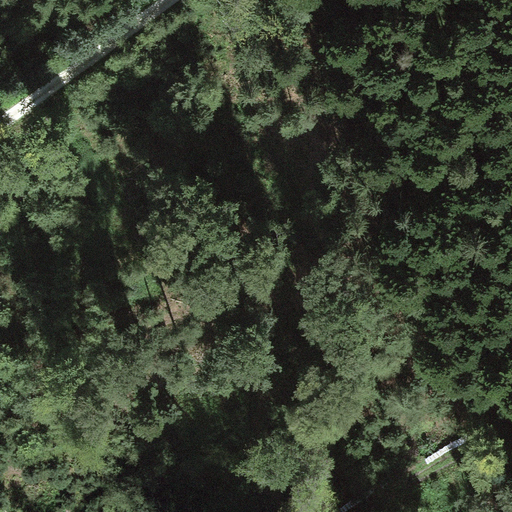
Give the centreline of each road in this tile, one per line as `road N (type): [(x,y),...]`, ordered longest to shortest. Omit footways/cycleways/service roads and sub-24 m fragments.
road 1 (track): [(0,122),(168,0)]
road 2 (track): [(511,418),(350,511)]
